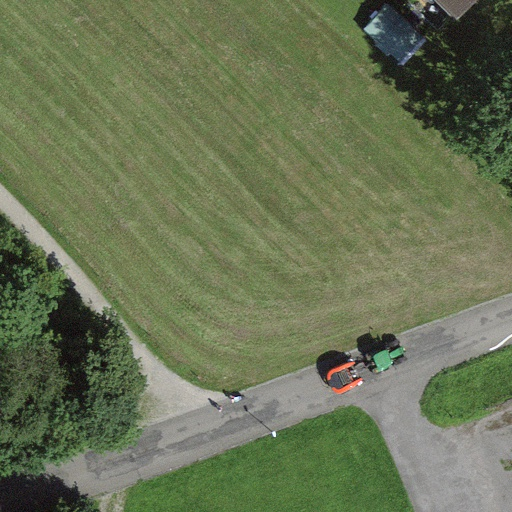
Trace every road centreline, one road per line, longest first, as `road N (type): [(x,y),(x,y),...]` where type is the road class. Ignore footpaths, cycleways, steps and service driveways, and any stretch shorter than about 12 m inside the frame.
road 1 (unclassified): [(0,494),(98,473),(511,320)]
road 2 (track): [(0,221),(208,432)]
